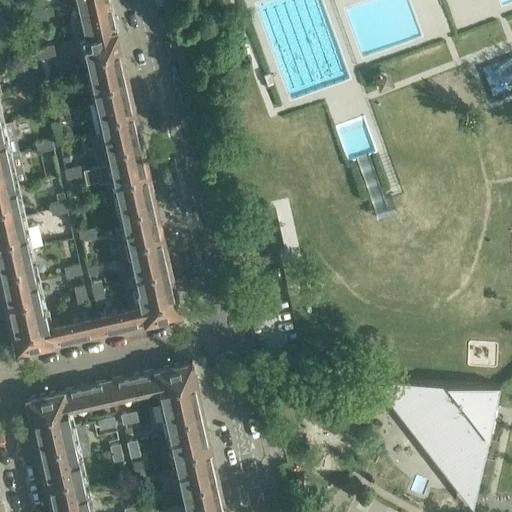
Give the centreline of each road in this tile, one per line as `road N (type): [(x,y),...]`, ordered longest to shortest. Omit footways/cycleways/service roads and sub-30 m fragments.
road 1 (residential): [(214,332),(141,0)]
road 2 (residential): [(0,377),(214,332)]
road 3 (residential): [(257,511),(214,332)]
road 4 (residential): [(30,511),(0,377)]
